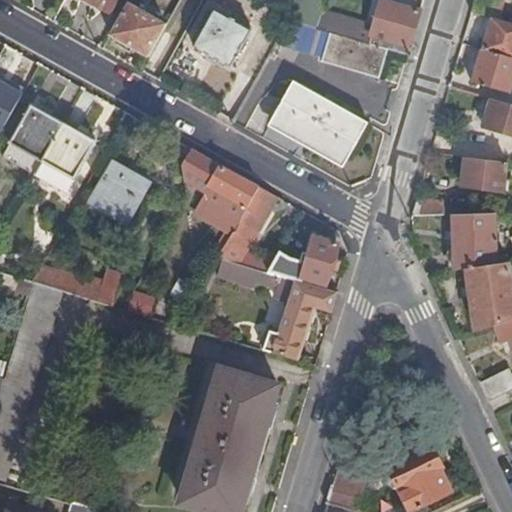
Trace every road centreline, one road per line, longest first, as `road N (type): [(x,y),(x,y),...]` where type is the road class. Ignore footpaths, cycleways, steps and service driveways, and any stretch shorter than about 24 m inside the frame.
road 1 (residential): [(0,24),(382,229)]
road 2 (residential): [(382,229),(511,494)]
road 3 (tertiary): [(298,511),(382,229)]
road 4 (tertiary): [(382,229),(449,0)]
